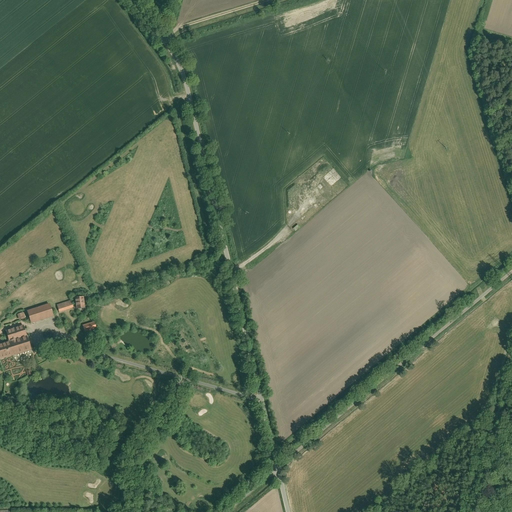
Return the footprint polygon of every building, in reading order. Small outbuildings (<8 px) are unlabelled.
[(85,297),(76,298),(77,304),(77,310),(87,309),(86,304),(85,297)] [(70,301),(57,305),(60,313),(74,308),(73,305),(72,300),(70,301)] [(28,311),(32,324),(54,316),(50,304),(49,304),(28,311)] [(24,313),(18,315),(20,321),(26,319),(24,313)] [(95,322),(82,326),(85,333),(97,329),(95,322)] [(6,331),(9,342),(28,335),(25,325),(6,331)] [(0,354),(2,360),(33,349),(28,335),(9,342),(0,345),(0,354)]
